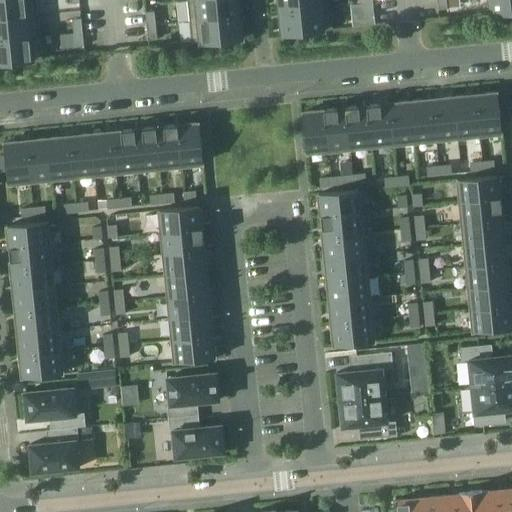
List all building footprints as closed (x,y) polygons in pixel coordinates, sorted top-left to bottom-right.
[(36,0),(0,0),(0,18),(38,15),(36,0)] [(187,0),(189,21),(239,16),(238,7),(240,6),(239,0),(187,0)] [(329,0),(277,0),(277,3),(280,2),(281,11),(330,6),(329,0)] [(447,9),(446,0),(437,0),(438,9),(447,9)] [(511,0),(490,0),(491,13),(511,10),(511,0)] [(364,3),(366,17),(374,16),(373,2),(364,3)] [(330,6),(281,11),(282,20),(279,21),(281,34),(332,29),(330,6)] [(154,11),(145,12),(147,25),(155,24),(154,11)] [(38,15),(0,18),(0,40),(40,36),(38,15)] [(189,21),(192,43),(244,38),(242,24),(240,25),(239,16),(189,21)] [(81,18),(72,19),(74,33),(83,32),(81,18)] [(155,24),(147,25),(148,39),(157,38),(155,24)] [(83,32),(74,33),(75,47),(84,46),(83,32)] [(40,36),(0,40),(0,62),(42,58),(40,36)] [(501,132),(497,92),(475,94),(479,134),(501,132)] [(458,136),(479,134),(475,94),(454,96),(458,136)] [(436,139),(458,136),(454,96),(432,99),(436,139)] [(415,141),(436,139),(432,99),(411,101),(415,141)] [(393,143),(415,141),(411,101),(389,103),(393,143)] [(368,105),(372,145),(393,143),(389,103),(368,105)] [(368,105),(346,107),(350,147),(372,145),(368,105)] [(329,150),(350,147),(346,107),(325,110),(329,150)] [(303,112),(302,112),(306,152),(307,152),(329,150),(325,110),(303,112)] [(202,163),(203,162),(199,122),(177,125),(181,165),(202,163)] [(159,167),(181,165),(177,125),(155,127),(159,167)] [(138,169),(159,167),(155,127),(134,129),(138,169)] [(138,169),(134,129),(112,131),(116,171),(138,169)] [(95,173),(116,171),(112,131),(91,134),(95,173)] [(73,176),(95,173),(91,134),(69,136),(73,176)] [(52,178),(73,176),(69,136),(48,138),(52,178)] [(30,180),(52,178),(48,138),(26,140),(30,180)] [(8,182),(30,180),(26,140),(4,142),(5,155),(0,155),(0,170),(7,170),(8,182)] [(494,160),(482,161),(483,170),(495,169),(494,160)] [(483,170),(482,161),(470,162),(471,171),(483,170)] [(451,164),(439,166),(440,174),(452,173),(451,164)] [(427,167),(428,176),(440,174),(439,166),(427,167)] [(365,173),(353,174),(354,183),(366,182),(365,173)] [(354,183),(353,174),(341,175),(342,184),(354,183)] [(397,176),(397,185),(409,184),(408,175),(397,176)] [(498,176),(498,175),(458,179),(458,180),(460,201),(500,197),(498,176)] [(385,186),(397,185),(397,176),(385,177),(385,186)] [(332,185),(332,177),(320,178),(320,187),(332,185)] [(319,193),(319,194),(321,216),(361,212),(359,189),(319,193)] [(183,192),(184,201),(196,199),(195,190),(183,192)] [(175,202),(174,193),(162,194),(163,203),(175,202)] [(421,193),(412,194),(414,206),(423,205),(421,193)] [(163,203),(162,194),(150,195),(151,204),(163,203)] [(406,195),(397,196),(398,208),(407,207),(406,195)] [(119,198),(120,207),(132,206),(131,197),(119,198)] [(462,223),(502,219),(500,197),(460,201),(462,223)] [(107,199),(108,208),(120,207),(119,198),(107,199)] [(76,203),(77,211),(89,210),(88,201),(76,203)] [(64,204),(65,213),(77,211),(76,203),(64,204)] [(199,206),(199,205),(159,209),(159,210),(162,232),(202,228),(199,206)] [(46,215),(45,206),(33,207),(34,216),(46,215)] [(34,216),(33,207),(21,208),(22,217),(34,216)] [(323,237),(363,233),(361,212),(321,216),(323,237)] [(416,228),(425,227),(424,215),(415,216),(416,228)] [(401,229),(409,228),(408,216),(399,217),(401,229)] [(462,223),(464,244),(504,240),(502,219),(462,223)] [(9,247),(49,243),(47,222),(47,221),(7,225),(9,247)] [(107,225),(109,237),(118,236),(116,224),(107,225)] [(93,239),(102,238),(101,226),(92,227),(93,239)] [(425,227),(416,228),(417,240),(426,239),(425,227)] [(162,232),(164,253),(204,249),(202,228),(162,232)] [(409,228),(401,229),(402,241),(411,240),(409,228)] [(325,259),(365,255),(363,233),(323,237),(325,259)] [(467,266),(507,262),(504,240),(464,244),(467,266)] [(52,265),(49,243),(9,247),(12,269),(52,265)] [(111,259),(120,258),(119,246),(110,247),(111,259)] [(96,260),(104,259),(103,247),(94,248),(96,260)] [(164,253),(166,275),(206,271),(204,249),(164,253)] [(328,280),(367,276),(365,255),(325,259),(328,280)] [(121,270),(120,258),(111,259),(112,271),(121,270)] [(428,258),(419,259),(420,271),(429,270),(428,258)] [(106,271),(104,259),(96,260),(97,272),(106,271)] [(404,260),(405,272),(414,271),(413,259),(404,260)] [(469,287),(509,283),(507,262),(467,266),(469,287)] [(52,265),(12,269),(14,290),(54,286),(52,265)] [(429,270),(420,271),(422,282),(430,282),(429,270)] [(168,296),(208,292),(206,271),(166,275),(168,296)] [(414,271),(405,272),(406,284),(415,283),(414,271)] [(367,276),(328,280),(330,302),(370,297),(367,276)] [(511,305),(509,283),(469,287),(471,309),(511,305)] [(16,312),(56,308),(54,286),(14,290),(16,312)] [(115,302),(124,301),(123,289),(114,290),(115,302)] [(108,290),(99,291),(100,303),(109,302),(108,290)] [(170,318),(210,314),(208,292),(168,296),(170,318)] [(370,297),(330,302),(332,323),(372,319),(370,297)] [(125,313),(124,301),(115,302),(116,314),(125,313)] [(432,301),(423,302),(425,314),(434,313),(432,301)] [(101,315),(110,314),(109,302),(100,303),(101,315)] [(409,315),(418,314),(417,302),(408,303),(409,315)] [(511,314),(511,305),(471,309),(473,331),(511,327),(511,314)] [(56,308),(16,312),(18,333),(58,329),(56,308)] [(434,313),(425,314),(426,326),(435,325),(434,313)] [(170,318),(173,339),(213,335),(210,314),(170,318)] [(418,314),(409,315),(411,327),(419,326),(418,314)] [(372,319),(332,323),(334,345),(374,341),(374,340),(372,319)] [(20,355),(60,351),(58,329),(18,333),(20,355)] [(120,345),(129,344),(127,332),(118,333),(120,345)] [(104,346),(113,345),(112,333),(103,334),(104,346)] [(175,361),(175,362),(215,358),(213,335),(173,339),(175,361)] [(425,356),(424,343),(409,344),(410,357),(425,356)] [(121,357),(130,356),(129,344),(120,345),(121,357)] [(106,358),(114,357),(113,345),(104,346),(106,358)] [(472,386),(511,381),(511,354),(486,357),(484,345),(460,347),(462,360),(469,359),(472,386)] [(23,377),(63,373),(60,351),(20,355),(23,377)] [(337,372),(340,399),(385,395),(382,369),(393,368),(391,351),(356,355),(358,370),(337,372)] [(78,372),(78,378),(79,388),(116,384),(115,369),(78,372)] [(190,403),(219,400),(216,372),(167,377),(170,404),(167,405),(168,417),(191,415),(190,403)] [(427,374),(412,376),(413,392),(429,390),(427,374)] [(511,381),(472,386),(475,413),(473,413),(475,426),(499,423),(497,411),(511,409),(511,381)] [(58,416),(59,428),(77,427),(86,425),(84,412),(76,413),(74,387),(24,391),(27,419),(58,416)] [(396,421),(388,421),(385,395),(340,399),(342,427),(366,424),(367,438),(397,435),(396,421)] [(191,415),(168,417),(169,428),(172,428),(175,455),(224,450),(221,422),(192,425),(191,415)] [(59,428),(54,429),(56,441),(29,444),(32,472),(79,467),(76,440),(79,439),(77,427),(59,428)] [(79,428),(80,440),(93,439),(92,427),(79,428)] [(511,511),(511,487),(503,489),(505,511),(511,511)] [(483,511),(505,511),(503,489),(482,491),(481,491),(483,511)] [(461,511),(483,511),(481,491),(482,491),(482,490),(481,490),(459,492),(459,493),(460,493),(461,511)] [(440,511),(461,511),(460,493),(459,493),(438,495),(440,511)] [(418,511),(440,511),(438,495),(417,497),(418,511)] [(395,511),(418,511),(417,497),(394,500),(395,511)]
